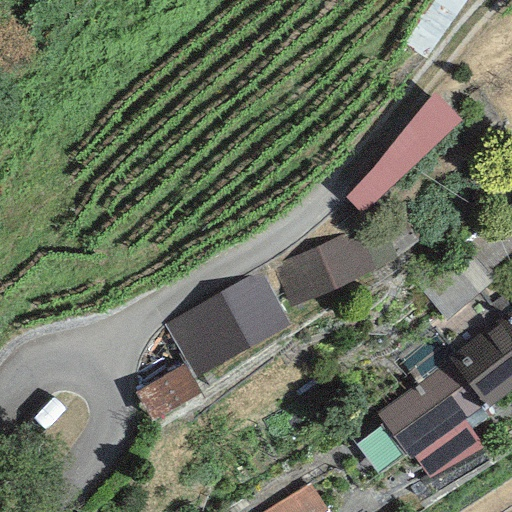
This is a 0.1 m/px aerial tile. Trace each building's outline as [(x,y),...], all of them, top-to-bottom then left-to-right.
[(433,89),(345,197),(361,212),(460,118),(433,89)] [(355,230),(274,265),(292,304),(372,269),(355,230)] [(262,270),(168,322),(195,371),(289,319),(262,270)] [(511,308),(450,357),(485,402),(511,382),(511,308)] [(463,419),(485,402),(450,357),(375,414),(429,475),(481,444),(463,419)] [(183,365),(136,390),(151,417),(198,392),(183,365)] [(312,475),(249,511),(326,511),(332,509),(312,475)]
